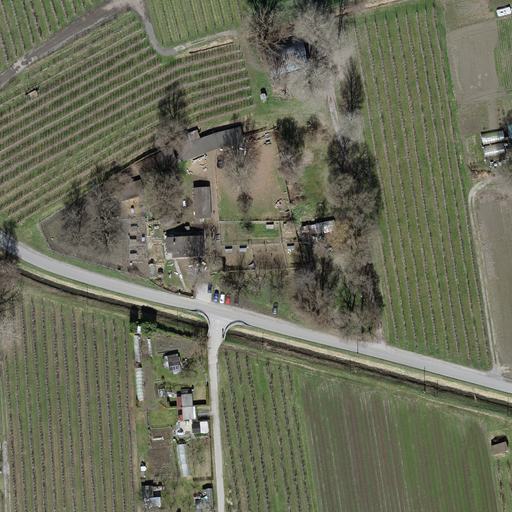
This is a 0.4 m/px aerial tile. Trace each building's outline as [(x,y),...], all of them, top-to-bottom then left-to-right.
[(181,162),(217,148),(244,142),(240,127),(216,132),(200,138),(189,142),(186,134),(186,132),(176,136),(180,146),(176,147),(181,162)] [(186,134),(189,142),(200,138),(197,129),(186,134)] [(145,196),(141,180),(113,186),(117,203),(145,196)] [(211,218),(210,186),(194,187),(195,218),(211,218)] [(204,235),(166,237),(167,253),(172,253),(172,258),(204,256),(204,235)] [(169,363),(179,362),(178,352),(168,353),(169,363)] [(177,392),(178,418),(194,418),(193,392),(177,392)]
